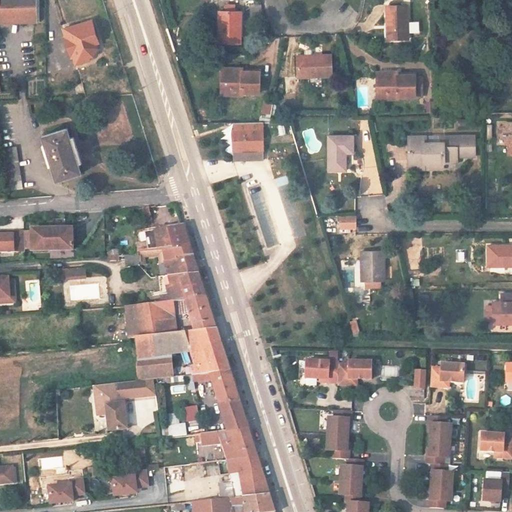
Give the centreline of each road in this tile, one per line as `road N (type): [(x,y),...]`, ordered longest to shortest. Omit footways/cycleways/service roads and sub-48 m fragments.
road 1 (primary): [(303,511),(201,181)]
road 2 (primary): [(187,187),(290,511)]
road 3 (primary): [(125,0),(187,187)]
road 4 (primary): [(201,181),(141,0)]
road 5 (residential): [(0,211),(187,187)]
road 6 (residential): [(511,225),(387,226),(371,213)]
